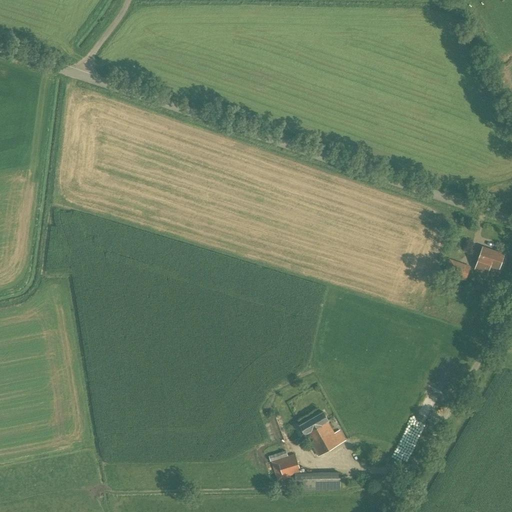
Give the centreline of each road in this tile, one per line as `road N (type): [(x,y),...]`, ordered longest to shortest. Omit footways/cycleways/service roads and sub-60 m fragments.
road 1 (unclassified): [(511,222),(79,75)]
road 2 (unclassified): [(384,511),(511,298)]
